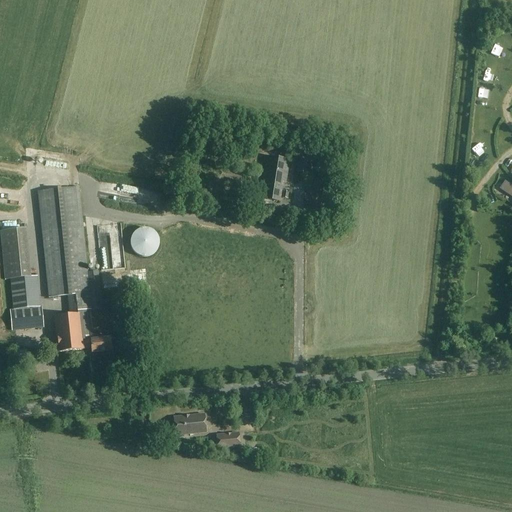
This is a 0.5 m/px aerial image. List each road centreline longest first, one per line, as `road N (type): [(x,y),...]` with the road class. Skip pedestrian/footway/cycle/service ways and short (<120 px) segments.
road 1 (tertiary): [(511,361),(0,412)]
road 2 (track): [(436,369),(469,1)]
